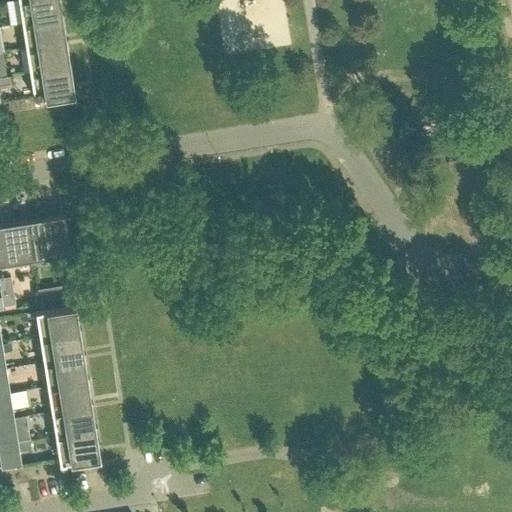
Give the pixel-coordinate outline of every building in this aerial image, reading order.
[(17,0),(21,21),(63,15),(63,13),(60,14),(57,0),(17,0)] [(25,46),(67,39),(67,38),(61,38),(60,31),(63,31),(60,17),(63,16),(63,15),(21,21),(25,46)] [(29,70),(71,64),(70,62),(68,63),(65,48),(63,49),(62,41),(67,41),(67,39),(25,46),(29,70)] [(71,64),(29,70),(33,96),(34,96),(70,90),(70,88),(69,88),(68,80),(70,80),(68,66),(71,65),(71,64)] [(418,157),(468,149),(466,137),(416,145),(418,157)] [(0,261),(31,257),(24,215),(23,215),(24,222),(2,225),(1,222),(0,221),(0,261)] [(24,215),(31,257),(68,251),(63,215),(60,216),(37,219),(37,216),(26,217),(26,215),(24,215)] [(0,297),(23,296),(21,272),(0,273),(0,297)] [(50,300),(48,286),(38,288),(40,302),(50,300)] [(39,336),(80,329),(80,327),(77,328),(75,314),(73,314),(71,306),(77,306),(76,303),(34,309),(39,336)] [(42,360),(84,353),(84,352),(79,353),(78,345),(80,345),(78,331),(81,330),(80,329),(39,336),(42,360)] [(46,384),(88,378),(88,376),(85,377),(83,363),(81,363),(79,356),(84,355),(84,353),(42,360),(46,384)] [(50,409),(92,402),(92,401),(87,402),(86,394),(88,394),(86,380),(88,379),(88,378),(46,384),(50,409)] [(0,401),(10,400),(8,390),(0,391),(0,401)] [(54,433),(96,427),(96,425),(93,426),(91,411),(88,412),(87,405),(92,404),(92,402),(50,409),(54,433)] [(0,426),(14,425),(12,415),(0,416),(0,426)] [(96,427),(54,433),(58,459),(95,454),(95,451),(93,443),(96,443),(94,429),(96,428),(96,427)] [(0,452),(18,449),(16,439),(0,441),(0,452)]
